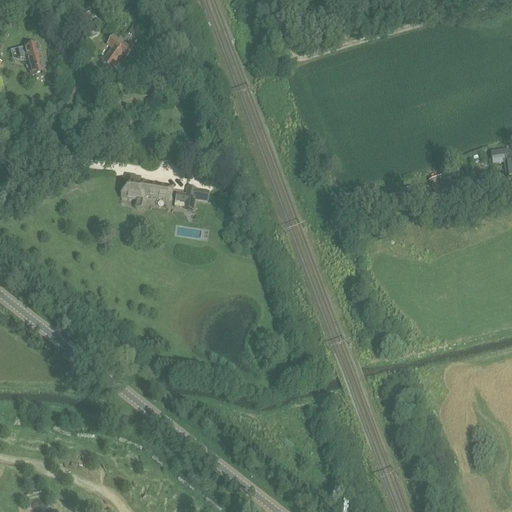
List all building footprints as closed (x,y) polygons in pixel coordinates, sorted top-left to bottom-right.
[(84,25),(90,34),(96,29),(92,23),(97,20),(90,11),(75,20),(80,27),(84,25)] [(128,33),(135,38),(140,31),(133,26),(128,33)] [(103,62),(112,69),(122,55),(126,58),(132,50),(113,37),(107,45),(112,48),(103,62)] [(35,76),(37,80),(43,78),(41,74),(46,73),(38,45),(16,52),(17,57),(26,59),(27,65),(26,66),(27,70),(29,70),(31,77),(35,76)] [(1,67),(0,70),(0,81),(5,83),(9,69),(1,67)] [(504,163),(507,180),(511,178),(511,155),(510,156),(510,151),(490,153),(492,165),(504,163)] [(430,178),(434,190),(444,187),(440,175),(430,178)] [(460,194),(462,198),(478,192),(472,178),(456,185),(451,187),(454,196),(460,194)] [(138,208),(139,208),(140,207),(142,200),(143,200),(144,196),(170,200),(173,187),(141,182),(141,181),(130,180),(125,179),(122,198),(137,201),(136,207),(138,208)] [(177,193),(176,200),(182,201),(182,199),(186,200),(184,208),(195,210),(197,199),(208,201),(209,193),(197,191),(197,189),(188,187),(187,195),(177,193)] [(368,193),(367,188),(354,190),(355,197),(366,195),(366,194),(368,193)] [(412,188),(394,192),(394,190),(384,192),(389,210),(398,207),(397,204),(422,198),(419,189),(412,191),(412,188)] [(349,200),(343,202),(345,211),(352,210),(349,200)]
